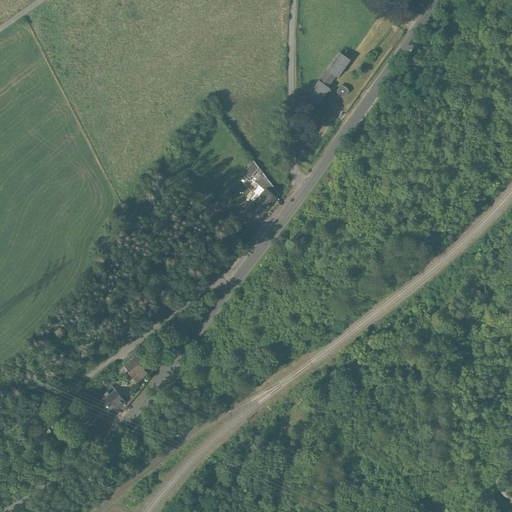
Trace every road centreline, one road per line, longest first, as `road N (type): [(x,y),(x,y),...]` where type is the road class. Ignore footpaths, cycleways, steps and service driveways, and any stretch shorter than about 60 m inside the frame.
road 1 (unclassified): [(442,0),(307,190),(116,433),(0,511)]
road 2 (track): [(307,190),(293,168),(293,0)]
